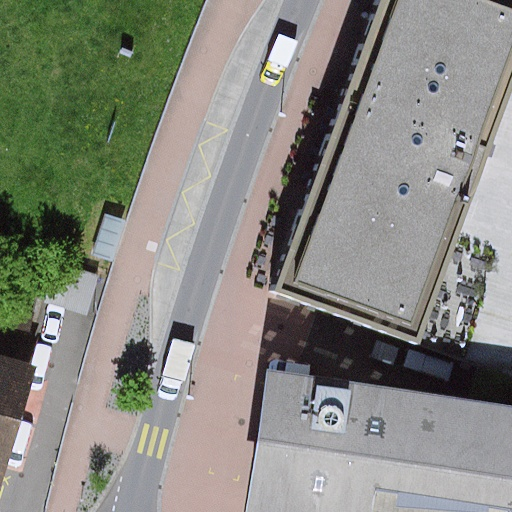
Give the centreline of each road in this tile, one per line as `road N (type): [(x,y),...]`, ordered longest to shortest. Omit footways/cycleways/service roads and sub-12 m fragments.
road 1 (primary): [(304,0),(205,263),(135,511)]
road 2 (unknown): [(227,337),(511,380)]
